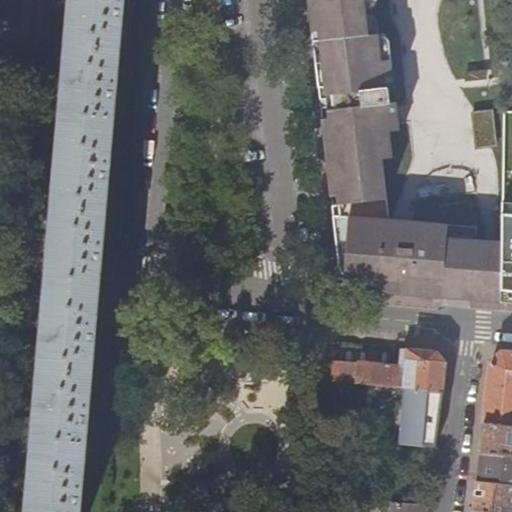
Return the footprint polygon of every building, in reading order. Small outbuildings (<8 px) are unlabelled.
[(113,131),(124,0),(73,0),(72,11),(67,75),(62,126),(113,131)] [(479,229),(430,225),(391,222),(383,162),(393,161),(391,135),(391,133),(401,132),(398,108),(397,105),(392,105),(390,91),(396,91),(393,62),(383,62),(380,35),(370,37),(365,0),(309,0),(312,20),(319,81),(328,160),(338,250),(340,267),(342,274),(347,280),(353,284),(356,286),(366,286),(366,293),(369,293),(396,295),(433,298),(433,296),(466,299),(502,301),(503,243),(478,241),(479,229)] [(493,110),(472,112),(475,148),(496,146),(493,110)] [(102,263),(113,131),(62,126),(59,163),(55,215),(51,259),(102,263)] [(511,203),(504,203),(503,243),(502,301),(503,304),(511,304),(511,203)] [(102,263),(51,259),(49,283),(46,319),(97,323),(100,288),(102,263)] [(92,374),(97,323),(46,319),(43,345),(41,370),(92,374)] [(332,384),(334,363),(317,361),(318,342),(300,340),(300,380),(332,384)] [(401,368),(350,363),(352,385),(369,387),(399,389),(400,389),(407,390),(443,393),(445,379),(447,364),(437,352),(430,352),(403,349),(401,368)] [(511,353),(504,353),(492,363),(489,386),(484,423),(511,425),(511,353)] [(80,511),(92,374),(41,370),(38,412),(31,493),(28,511),(80,511)] [(399,389),(369,387),(381,414),(398,408),(400,389),(399,389)] [(443,393),(407,390),(400,444),(436,448),(440,415),(443,393)] [(511,425),(484,423),(483,437),(481,453),(511,456),(511,425)] [(511,456),(481,453),(479,467),(478,482),(511,485),(511,456)] [(511,511),(511,485),(478,482),(476,494),(474,511),(489,511),(511,511)] [(428,511),(429,506),(392,502),(391,511),(428,511)]
